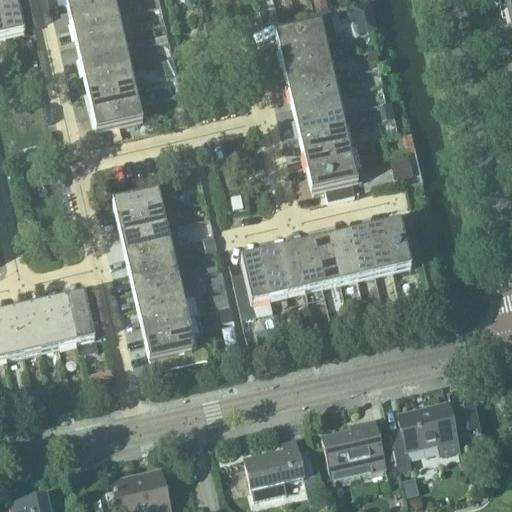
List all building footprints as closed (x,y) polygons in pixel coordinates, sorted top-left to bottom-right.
[(0,0),(0,17),(5,42),(6,44),(24,40),(23,38),(21,26),(14,0),(0,0)] [(64,0),(68,15),(70,14),(112,5),(114,4),(113,0),(64,0)] [(324,0),(311,3),(314,17),(328,13),(324,0)] [(511,0),(503,0),(511,36),(511,0)] [(70,14),(68,15),(72,33),(74,32),(116,23),(118,22),(114,4),(112,5),(70,14)] [(369,8),(353,12),(354,20),(371,16),(369,8)] [(293,13),(277,17),(279,27),(295,23),(293,13)] [(275,14),(258,18),(261,31),(278,27),(275,14)] [(277,40),(275,40),(279,59),(281,58),(323,49),(325,48),(336,46),(329,16),(315,19),(284,26),(287,37),(277,40)] [(74,32),(72,33),(76,50),(78,50),(120,40),(122,40),(118,22),(116,23),(74,32)] [(253,23),(241,26),(243,34),(255,31),(253,23)] [(214,25),(206,27),(208,35),(216,33),(214,25)] [(506,84),(511,82),(511,36),(496,40),(506,84)] [(78,50),(76,50),(80,68),(82,67),(124,58),(126,57),(122,40),(120,40),(78,50)] [(136,45),(126,48),(127,56),(138,53),(136,48),(136,45)] [(147,45),(136,48),(138,53),(149,51),(147,45)] [(281,58),(279,59),(283,76),(285,76),(327,67),(329,66),(325,48),(323,49),(281,58)] [(170,53),(149,58),(152,67),(172,62),(170,53)] [(82,67),(80,68),(84,85),(86,84),(128,75),(130,74),(126,57),(124,58),(82,67)] [(377,59),(367,61),(370,74),(377,72),(380,72),(377,59)] [(172,64),(162,66),(166,84),(176,82),(172,64)] [(285,76),(283,76),(287,94),(289,94),(331,84),(333,84),(329,66),(327,67),(285,76)] [(86,84),(84,85),(88,103),(90,102),(132,93),(134,92),(130,74),(128,75),(86,84)] [(15,83),(0,86),(0,96),(1,99),(18,96),(15,83)] [(289,94),(287,94),(291,112),(294,111),(335,102),(337,101),(333,84),(331,84),(289,94)] [(90,102),(88,103),(92,120),(95,120),(136,110),(138,110),(134,92),(132,93),(90,102)] [(294,111),(291,112),(295,129),(298,129),(339,119),(341,119),(337,101),(335,102),(294,111)] [(95,120),(92,120),(96,139),(99,138),(104,137),(111,135),(140,129),(142,128),(138,110),(136,110),(95,120)] [(298,129),(295,129),(299,147),(302,146),(343,137),(345,136),(341,119),(339,119),(298,129)] [(111,135),(104,137),(107,148),(113,147),(111,135)] [(302,146),(299,147),(303,164),(306,164),(347,154),(349,154),(345,136),(343,137),(302,146)] [(306,164),(303,164),(307,181),(309,181),(351,172),(353,171),(349,154),(347,154),(306,164)] [(392,167),(391,167),(394,185),(411,181),(407,163),(392,167)] [(309,181),(307,181),(311,200),(314,199),(325,197),(327,208),(355,201),(352,191),(355,190),(357,189),(353,171),(351,172),(309,181)] [(415,192),(406,194),(409,206),(418,204),(415,192)] [(115,208),(112,208),(117,227),(119,227),(160,218),(162,217),(158,198),(156,199),(115,208)] [(119,227),(117,227),(121,245),(123,244),(164,235),(166,234),(162,217),(160,218),(119,227)] [(400,229),(382,233),(382,235),(392,277),(392,279),(411,275),(410,272),(401,231),(400,229)] [(123,244),(121,245),(125,262),(127,262),(168,252),(170,252),(180,250),(176,232),(166,234),(164,235),(123,244)] [(382,233),(364,237),(365,239),(374,281),(375,283),(392,279),(392,277),(382,235),(382,233)] [(211,235),(200,237),(202,243),(213,241),(211,235)] [(364,237),(347,241),(347,243),(357,285),(357,287),(375,283),(374,281),(365,239),(364,237)] [(347,241),(329,245),(330,248),(339,289),(340,291),(357,287),(357,285),(347,243),(347,241)] [(214,243),(203,245),(206,257),(216,255),(216,254),(214,243)] [(329,245),(312,249),(312,252),(322,293),(322,295),(340,291),(339,289),(330,248),(329,245)] [(312,249),(294,253),(294,256),(304,297),(304,299),(322,295),(322,293),(312,252),(312,249)] [(127,262),(125,262),(129,280),(131,279),(172,270),(174,269),(170,252),(168,252),(127,262)] [(294,253),(277,257),(277,260),(287,301),(287,303),(304,299),(304,297),(294,256),(294,253)] [(277,257),(259,261),(259,264),(269,305),(269,307),(287,303),(287,301),(277,260),(277,257)] [(232,282),(232,283),(242,326),(255,323),(252,311),(269,307),(269,305),(259,264),(259,261),(241,266),(241,268),(244,280),(232,282)] [(131,279),(129,280),(133,297),(135,297),(176,287),(178,287),(174,269),(172,270),(131,279)] [(198,274),(189,276),(190,282),(199,280),(198,274)] [(222,280),(210,283),(213,295),(225,292),(222,280)] [(135,297),(133,297),(137,315),(139,314),(180,305),(182,304),(178,287),(176,287),(135,297)] [(226,298),(210,302),(213,313),(229,310),(226,298)] [(85,301),(65,305),(66,308),(76,349),(76,351),(78,361),(97,357),(95,347),(105,345),(97,310),(87,312),(85,303),(85,301)] [(139,314),(137,315),(141,332),(143,332),(184,322),(186,322),(182,304),(180,305),(139,314)] [(65,305),(49,309),(49,312),(59,353),(59,355),(76,351),(76,349),(66,308),(65,305)] [(49,309),(31,313),(31,316),(41,357),(41,359),(59,355),(59,353),(49,312),(49,309)] [(31,313),(14,317),(14,320),(24,361),(24,363),(41,359),(41,357),(31,316),(31,313)] [(230,313),(219,315),(222,328),(233,326),(230,313)] [(14,317),(0,320),(0,340),(6,365),(6,368),(24,363),(24,361),(14,320),(14,317)] [(364,321),(352,324),(354,331),(365,329),(364,321)] [(143,332),(141,332),(145,350),(147,349),(188,340),(190,339),(186,322),(184,322),(143,332)] [(275,332),(256,337),(260,354),(279,350),(275,332)] [(147,349),(145,350),(149,369),(151,368),(170,364),(173,375),(204,368),(205,363),(204,360),(202,356),(199,354),(195,353),(194,354),(193,352),(190,339),(188,340),(147,349)] [(110,375),(89,380),(91,390),(112,385),(110,375)] [(27,401),(15,403),(16,411),(29,408),(27,401)] [(474,408),(453,413),(458,435),(475,431),(479,431),(474,408)] [(388,437),(392,452),(398,478),(411,475),(406,457),(438,450),(440,459),(458,455),(447,411),(397,422),(400,434),(388,437)] [(321,444),(328,474),(330,483),(384,470),(374,427),(360,430),(361,435),(321,444)] [(243,466),(250,497),(253,507),(286,499),(284,489),(303,485),(303,483),(297,459),(296,454),(243,466)] [(309,456),(297,459),(303,483),(314,480),(309,456)] [(113,499),(103,501),(105,511),(167,511),(160,477),(111,488),(113,499)] [(314,480),(303,483),(303,485),(305,494),(317,491),(314,480)] [(11,511),(61,511),(59,500),(46,503),(11,511)]
